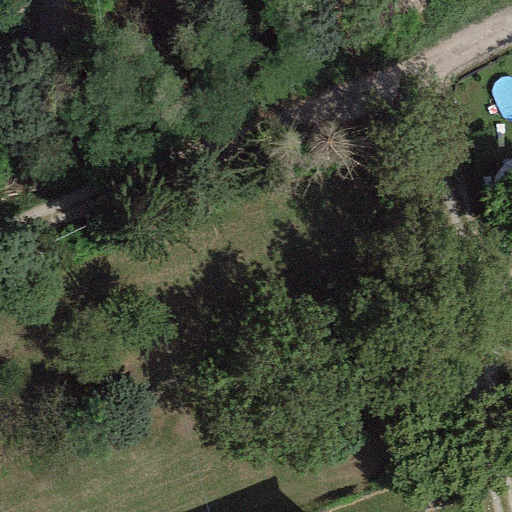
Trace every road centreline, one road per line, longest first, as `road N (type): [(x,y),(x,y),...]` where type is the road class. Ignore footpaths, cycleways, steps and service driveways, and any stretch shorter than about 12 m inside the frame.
road 1 (residential): [(511,511),(407,102),(511,45)]
road 2 (residential): [(0,406),(46,372),(0,209)]
